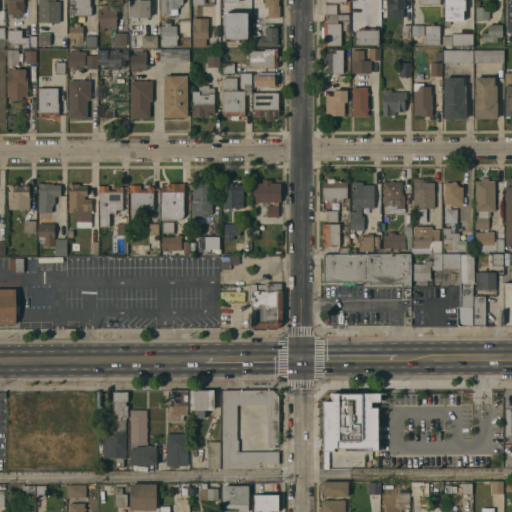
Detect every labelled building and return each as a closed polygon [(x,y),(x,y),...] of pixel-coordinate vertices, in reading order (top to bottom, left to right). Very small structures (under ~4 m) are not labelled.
[(8,14),(8,0),(23,0),(23,5),(24,5),(24,8),(23,8),(23,14),(8,14)] [(59,0),(59,22),(38,22),(38,0),(59,0)] [(90,0),(90,6),(91,6),(91,15),(70,15),(70,0),(90,0)] [(130,0),(150,0),(150,16),(148,16),(148,19),(131,19),(131,16),(130,16),(130,0)] [(160,13),(160,0),(182,0),(182,4),(180,4),(180,7),(177,7),(177,14),(170,14),(170,13),(160,13)] [(264,0),(278,0),(278,6),(279,6),(279,18),(267,18),(267,7),(264,7),(264,0)] [(386,0),(404,0),(404,9),(386,9),(386,0)] [(445,0),(464,0),(464,9),(463,9),(463,20),(449,20),(449,24),(445,24),(445,0)] [(247,39),(246,1),(223,2),(224,40),(247,39)] [(99,8),(102,8),(102,4),(110,4),(110,7),(115,7),(116,27),(99,27),(99,8)] [(324,14),(324,4),(336,4),(336,14),(324,14)] [(475,7),(489,7),(489,19),(475,19),(475,7)] [(352,10),(360,10),(360,19),(352,20),(352,10)] [(336,14),(349,14),(349,30),(343,30),(343,20),(337,20),(337,21),(324,21),(324,14),(336,14)] [(192,18),(207,18),(208,39),(205,39),(205,46),(192,46),(192,18)] [(179,19),(189,19),(189,35),(185,35),(185,32),(179,32),(179,19)] [(160,26),(164,26),(164,23),(170,22),(170,26),(176,25),(176,34),(178,34),(178,38),(176,38),(176,46),(160,47),(160,26)] [(82,42),(75,42),(75,38),(69,38),(69,26),(74,26),(74,23),(79,23),(79,26),(83,26),(82,42)] [(340,46),(327,46),(327,47),(323,47),(323,43),(322,43),(322,40),(323,40),(323,38),(321,38),(321,27),(323,27),(323,26),(322,26),(322,24),(323,24),(323,23),(340,23),(340,46)] [(410,37),(402,37),(402,24),(410,24),(410,37)] [(423,36),(412,36),(412,25),(423,25),(423,36)] [(481,33),(487,33),(487,25),(502,25),(502,37),(497,37),(497,41),(481,41),(481,33)] [(439,44),(425,44),(424,26),(439,26),(439,44)] [(36,47),(29,47),(29,48),(22,48),(22,44),(19,44),(19,48),(14,48),(14,44),(7,44),(7,30),(12,30),(13,28),(17,28),(17,30),(21,30),(21,37),(28,37),(28,36),(36,36),(36,47)] [(254,46),(254,39),(265,39),(265,29),(276,29),(276,30),(277,30),(277,35),(276,35),(276,38),(277,38),(277,44),(276,44),(276,46),(254,46)] [(355,30),(379,30),(379,44),(355,45),(355,30)] [(114,32),(126,32),(126,45),(114,45),(114,32)] [(50,45),(38,45),(38,33),(50,33),(50,45)] [(443,36),(451,36),(451,34),(471,33),(471,45),(443,45),(443,36)] [(96,47),(85,47),(85,35),(96,35),(96,47)] [(157,35),(157,47),(142,47),(141,35),(157,35)] [(248,50),(264,50),(264,48),(276,49),(276,68),(248,68),(248,50)] [(379,48),(380,59),(370,59),(370,48),(379,48)] [(18,65),(7,65),(7,50),(18,49),(18,65)] [(86,57),(85,57),(85,67),(79,67),(79,69),(73,69),(73,67),(68,67),(68,51),(73,51),(73,49),(78,49),(78,51),(86,51),(86,57)] [(98,53),(106,53),(106,49),(117,49),(117,51),(123,51),(123,49),(127,49),(127,59),(125,59),(125,66),(118,66),(118,69),(107,69),(107,64),(98,64),(98,53)] [(146,51),(146,70),(141,70),(141,71),(135,71),(135,70),(130,70),(130,54),(129,54),(129,49),(132,49),(132,55),(140,55),(140,51),(146,51)] [(189,49),(189,61),(160,61),(160,49),(189,49)] [(326,72),(326,70),(327,69),(327,60),(325,60),(325,49),(335,49),(335,50),(342,50),(342,73),(327,73),(326,72)] [(35,62),(25,62),(25,50),(35,50),(35,62)] [(351,50),(363,50),(363,60),(370,60),(371,72),(352,73),(351,50)] [(443,62),(443,50),(473,50),(473,62),(443,62)] [(473,50),(503,50),(503,62),(473,62),(473,50)] [(97,64),(97,68),(86,69),(86,55),(97,55),(97,53),(98,53),(98,64),(97,64)] [(206,54),(218,54),(219,67),(206,67),(206,54)] [(65,74),(55,74),(55,62),(65,62),(65,74)] [(398,62),(410,62),(410,76),(398,76),(398,62)] [(430,62),(441,63),(441,76),(430,76),(430,62)] [(222,63),(239,63),(239,72),(222,72),(222,63)] [(27,96),(22,96),(22,100),(14,100),(14,96),(6,96),(7,74),(7,69),(27,69),(27,73),(27,81),(29,81),(29,84),(27,84),(27,96)] [(221,78),(236,78),(236,91),(243,91),(243,84),(239,84),(239,73),(250,73),(250,94),(243,94),(243,117),(238,117),(238,119),(230,119),(230,117),(221,117),(221,78)] [(257,73),(273,73),(273,82),(257,82),(257,73)] [(163,75),(186,75),(187,117),(164,117),(163,75)] [(444,77),(462,77),(462,85),(464,85),(464,103),(466,103),(466,118),(444,118),(444,77)] [(475,77),(494,77),(494,85),(497,85),(496,119),(474,119),(475,77)] [(87,118),(69,118),(69,112),(68,112),(68,109),(69,109),(69,81),(81,80),(85,79),(85,80),(90,80),(91,99),(88,99),(88,100),(87,100),(87,118)] [(130,118),(130,81),(152,80),(152,100),(149,100),(149,117),(142,117),(142,119),(138,119),(138,117),(130,118)] [(413,83),(423,83),(423,86),(430,86),(430,95),(432,95),(431,116),(421,116),(421,115),(413,115),(413,83)] [(213,103),(214,103),(214,118),(206,118),(206,117),(203,117),(203,116),(201,116),(201,117),(197,117),(197,116),(195,116),(195,117),(192,117),(192,116),(191,116),(191,91),(198,91),(198,85),(209,85),(209,87),(213,87),(213,103)] [(352,113),(351,113),(351,111),(352,111),(352,92),(351,92),(351,90),(352,90),(352,87),(367,87),(367,93),(368,93),(368,95),(367,95),(367,107),(368,107),(368,110),(367,110),(367,116),(352,116),(352,113)] [(58,103),(58,115),(57,116),(54,116),(53,115),(46,115),(46,117),(38,117),(38,88),(58,88),(58,103)] [(382,89),(391,89),(391,92),(406,92),(406,102),(404,102),(404,111),(395,111),(395,116),(382,116),(382,89)] [(325,96),(333,96),(333,91),(346,91),(346,102),(344,101),(344,115),(330,115),(330,113),(325,113),(325,96)] [(252,93),(277,93),(277,95),(279,95),(279,97),(277,97),(277,107),(279,107),(279,110),(277,110),(277,112),(279,112),(279,115),(277,115),(277,116),(276,116),(276,117),(273,117),(273,116),(252,116),(252,93)] [(127,101),(113,101),(113,114),(128,113),(127,101)] [(322,183),(323,182),(325,182),(327,183),(327,178),(333,178),(333,180),(338,180),(338,182),(347,182),(346,198),(342,198),(342,200),(338,200),(338,202),(326,202),(323,202),(323,200),(321,200),(322,183)] [(474,216),(477,216),(477,212),(475,212),(475,181),(481,181),(481,178),(487,178),(487,181),(493,181),(494,211),(490,211),(490,217),(487,217),(488,228),(475,229),(474,216)] [(252,182),(261,182),(261,179),(270,179),(270,183),(279,183),(279,201),(252,202),(252,182)] [(433,182),(433,208),(413,208),(413,181),(415,181),(415,179),(422,179),(422,181),(424,181),(424,182),(433,182)] [(198,182),(199,181),(201,180),(203,180),(204,182),(211,182),(211,213),(202,214),(202,210),(190,210),(190,201),(192,201),(191,182),(198,182)] [(369,208),(369,207),(361,207),(361,215),(363,215),(363,230),(349,229),(350,211),(355,211),(355,209),(352,209),(352,181),(362,181),(362,184),(373,184),(373,208),(369,208)] [(382,182),(389,182),(389,181),(392,181),(392,182),(401,182),(401,195),(403,194),(404,212),(385,213),(385,206),(383,206),(382,182)] [(462,187),(462,204),(444,204),(444,193),(443,193),(443,190),(444,190),(444,182),(451,182),(455,182),(456,182),(456,184),(457,185),(458,185),(459,186),(459,187),(462,187)] [(38,183),(49,184),(49,185),(61,185),(61,196),(54,196),(54,204),(52,204),(51,212),(53,212),(52,219),(40,219),(40,212),(38,212),(38,183)] [(161,219),(161,195),(160,195),(160,187),(165,187),(166,185),(169,184),(183,183),(184,216),(180,219),(161,219)] [(221,184),(234,183),(234,186),(241,185),(242,208),(222,208),(221,184)] [(8,184),(17,184),(17,186),(23,186),(24,184),(27,184),(29,186),(29,197),(30,197),(30,200),(29,200),(29,209),(8,209),(8,184)] [(68,184),(79,184),(79,186),(87,186),(87,196),(84,196),(84,199),(91,199),(91,210),(92,210),(92,213),(91,213),(91,221),(76,221),(76,212),(68,212),(68,184)] [(130,185),(140,185),(140,189),(146,189),(148,186),(152,186),(153,188),(153,209),(138,209),(138,222),(130,222),(130,185)] [(99,186),(108,186),(108,190),(116,190),(116,186),(122,186),(122,209),(115,209),(115,213),(109,213),(109,226),(99,226),(99,186)] [(266,205),(277,205),(277,217),(266,217),(266,205)] [(444,209),(456,209),(456,223),(444,223),(444,209)] [(326,210),(337,211),(337,222),(326,222),(326,210)] [(24,220),(36,221),(35,233),(23,232),(24,220)] [(162,221),(173,221),(173,232),(162,232),(162,221)] [(37,223),(54,223),(54,246),(44,246),(44,240),(38,240),(38,238),(37,238),(37,223)] [(148,223),(158,223),(158,235),(148,235),(148,223)] [(223,224),(238,224),(238,235),(232,235),(232,240),(223,240),(223,224)] [(322,244),(323,242),(325,241),(325,234),(323,234),(323,224),(339,224),(339,245),(324,245),(322,244)] [(382,235),(388,235),(388,232),(394,232),(394,234),(404,234),(403,227),(410,226),(411,250),(399,250),(400,251),(392,252),(392,248),(383,248),(382,235)] [(443,228),(449,228),(450,233),(466,233),(466,251),(458,251),(458,250),(443,250),(443,228)] [(412,233),(413,233),(413,231),(420,231),(420,233),(431,233),(431,240),(441,240),(441,252),(432,252),(432,250),(425,250),(425,253),(414,253),(414,247),(412,247),(412,233)] [(488,251),(488,252),(483,252),(483,251),(475,252),(474,246),(476,246),(475,233),(484,232),(484,231),(491,231),(492,233),(493,233),(493,241),(495,241),(495,239),(503,239),(503,251),(488,251)] [(359,237),(364,237),(364,234),(372,234),(372,236),(379,236),(379,249),(372,249),(372,251),(359,251),(359,237)] [(161,250),(160,250),(161,236),(174,236),(174,235),(180,235),(180,250),(174,250),(173,254),(161,254),(161,250)] [(217,237),(217,249),(208,249),(207,252),(202,252),(202,249),(197,249),(197,236),(217,237)] [(55,239),(67,239),(67,255),(55,255),(55,239)] [(338,248),(349,248),(349,254),(410,254),(410,286),(401,286),(401,284),(369,284),(369,282),(362,282),(362,285),(342,285),(342,282),(323,282),(323,254),(338,254),(338,248)] [(442,253),(442,270),(430,270),(430,280),(413,281),(413,263),(424,263),(424,261),(433,261),(433,253),(442,253)] [(442,253),(459,253),(459,254),(473,254),(473,283),(472,283),(472,296),(473,296),(473,325),(455,326),(455,307),(460,307),(459,275),(442,275),(442,270),(442,253)] [(491,254),(502,254),(502,266),(491,266),(491,254)] [(9,258),(23,258),(23,272),(15,272),(15,270),(9,270),(9,258)] [(475,282),(477,282),(477,277),(478,277),(478,272),(495,272),(495,290),(475,289),(475,282)] [(511,324),(511,282),(503,282),(502,325),(511,324)] [(252,284),(263,284),(263,283),(279,283),(279,290),(280,290),(280,323),(275,327),(252,327),(249,327),(249,284),(252,284)] [(414,285),(435,286),(434,304),(415,304),(415,298),(413,298),(414,285)] [(0,289),(17,289),(17,306),(20,305),(20,314),(16,314),(16,324),(0,324),(0,289)] [(244,301),(244,291),(220,290),(219,301),(244,301)] [(473,296),(484,296),(485,325),(473,325),(473,296)] [(222,389),(272,390),(278,396),(278,443),(266,443),(267,404),(236,404),(235,440),(237,440),(237,452),(277,452),(277,464),(262,464),(262,465),(258,465),(258,468),(222,468),(222,389)] [(167,390),(186,390),(186,415),(183,415),(183,420),(167,420),(167,390)] [(187,410),(187,390),(190,390),(211,390),(211,409),(202,409),(202,418),(193,418),(193,410),(187,410)] [(105,451),(102,451),(102,438),(105,438),(105,427),(107,427),(107,421),(112,421),(112,392),(127,392),(127,401),(125,401),(125,405),(127,405),(127,417),(125,417),(125,457),(122,457),(122,467),(116,467),(115,458),(105,458),(105,451)] [(378,450),(371,450),(371,447),(334,447),(333,450),(328,450),(328,468),(323,468),(323,401),(333,401),(330,393),(380,393),(380,401),(371,401),(371,407),(378,407),(378,450)] [(131,410),(147,410),(147,447),(157,447),(156,466),(131,466),(131,410)] [(166,433),(186,433),(186,465),(166,465),(166,433)] [(207,457),(204,457),(204,448),(207,447),(207,442),(219,442),(219,469),(207,469),(207,457)] [(320,481),(347,481),(347,497),(337,497),(335,498),(331,498),(330,497),(323,497),(323,492),(320,492),(320,481)] [(423,481),(423,482),(428,482),(428,494),(423,494),(423,495),(411,495),(411,481),(423,481)] [(490,481),(502,481),(502,494),(490,494),(490,481)] [(367,482),(379,482),(379,494),(367,494),(367,482)] [(131,483),(157,483),(157,510),(131,510),(131,483)] [(461,483),(471,483),(471,494),(461,494),(461,483)] [(68,498),(68,485),(85,484),(85,497),(68,498)] [(24,490),(22,490),(22,485),(35,485),(35,496),(24,496),(24,490)] [(36,485),(46,485),(46,496),(36,496),(36,485)] [(198,499),(198,489),(202,489),(202,486),(206,485),(206,489),(217,488),(218,499),(198,499)] [(221,486),(247,486),(247,511),(238,511),(238,508),(221,508),(221,486)] [(114,487),(122,487),(122,494),(126,494),(126,506),(114,506),(114,487)] [(397,492),(409,492),(409,504),(397,504),(397,492)] [(277,495),(277,511),(269,511),(260,511),(257,511),(253,511),(253,495),(277,495)] [(319,511),(319,509),(321,509),(320,500),(344,500),(344,511),(319,511)] [(68,511),(69,511),(69,503),(85,503),(85,508),(86,508),(86,510),(84,510),(84,511),(68,511)]
